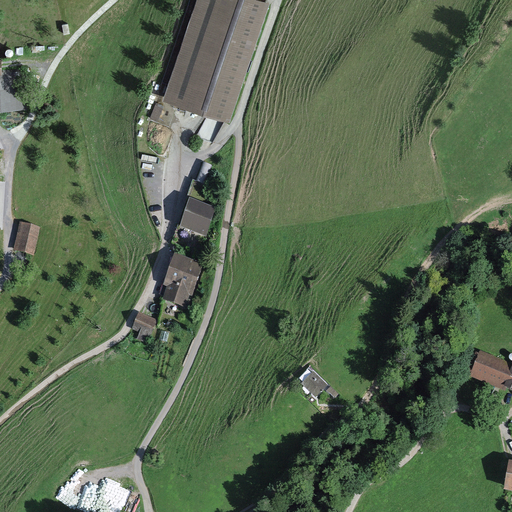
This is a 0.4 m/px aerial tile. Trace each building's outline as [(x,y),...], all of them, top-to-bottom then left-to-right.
[(197,0),(164,99),(229,120),(268,3),(258,0),(197,0)] [(0,110),(28,109),(26,70),(1,71),(1,60),(0,60),(0,110)] [(155,106),(152,121),(158,122),(162,107),(155,106)] [(204,186),(212,168),(203,165),(196,182),(204,186)] [(181,232),(210,241),(219,212),(190,204),(181,232)] [(16,252),(32,256),(38,229),(23,225),(16,252)] [(169,297),(203,307),(216,267),(181,256),(169,297)] [(140,331),(153,337),(160,321),(147,315),(140,331)] [(511,367),(473,356),(466,378),(511,391),(511,367)] [(310,400),(321,388),(305,375),(295,388),(310,400)] [(503,489),(511,490),(511,465),(505,465),(503,489)] [(125,509),(129,511),(137,511),(144,502),(133,495),(125,509)]
